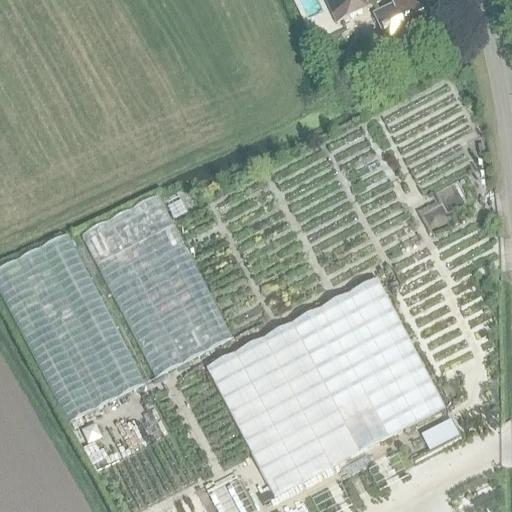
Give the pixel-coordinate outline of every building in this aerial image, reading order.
[(325,0),(337,26),(375,9),(371,0),(325,0)] [(417,11),(412,0),(407,0),(373,16),(389,51),(414,39),(412,34),(432,25),(424,8),(417,11)] [(347,97),(349,83),(338,81),(335,95),(347,97)] [(154,378),(231,342),(164,199),(142,209),(148,223),(135,229),(140,241),(128,246),(136,263),(116,272),(119,277),(109,281),(154,378)] [(60,423),(140,392),(78,235),(12,261),(16,271),(32,265),(35,273),(48,268),(61,301),(51,305),(46,292),(38,295),(40,302),(37,304),(42,319),(32,323),(30,319),(24,321),(13,291),(9,293),(60,423)] [(376,283),(205,374),(248,456),(272,502),(365,452),(379,444),(444,410),(385,298),(376,283)] [(421,434),(430,451),(460,437),(451,419),(421,434)]
